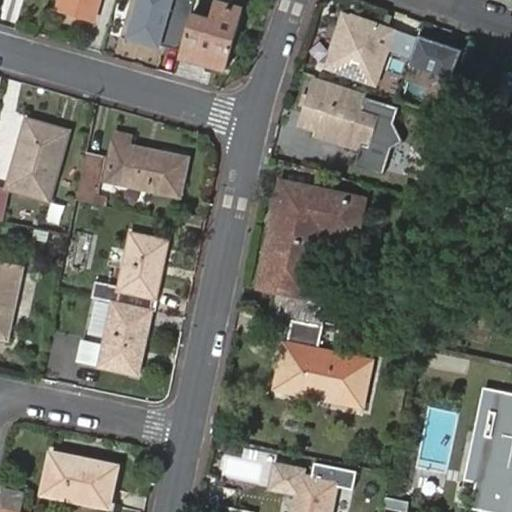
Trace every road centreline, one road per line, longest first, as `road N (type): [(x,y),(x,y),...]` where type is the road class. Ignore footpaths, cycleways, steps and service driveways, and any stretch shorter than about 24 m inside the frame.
road 1 (residential): [(189,431),(253,120)]
road 2 (residential): [(0,50),(253,120)]
road 3 (residential): [(189,431),(0,390)]
road 4 (residential): [(253,120),(294,0)]
